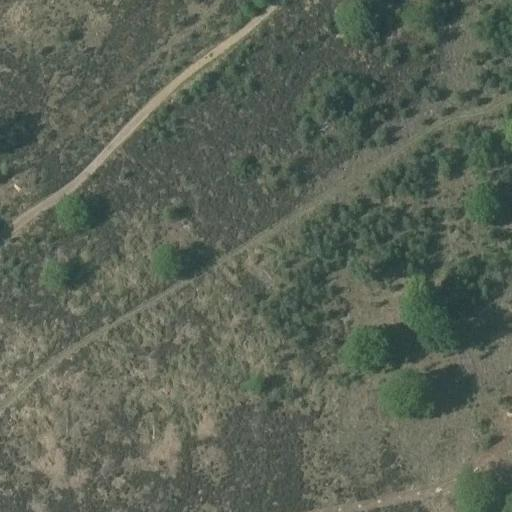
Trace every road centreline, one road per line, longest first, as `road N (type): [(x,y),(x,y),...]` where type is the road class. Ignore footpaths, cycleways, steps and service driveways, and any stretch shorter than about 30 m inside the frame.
road 1 (track): [(0,405),(511,95)]
road 2 (track): [(0,237),(281,0)]
